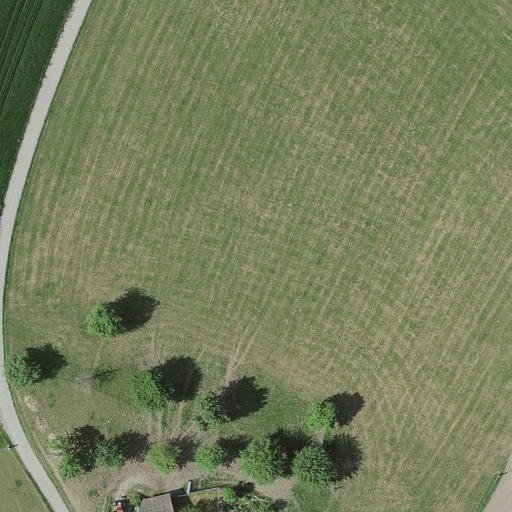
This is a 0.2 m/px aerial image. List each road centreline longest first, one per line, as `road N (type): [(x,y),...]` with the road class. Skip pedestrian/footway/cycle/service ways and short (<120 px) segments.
road 1 (unclassified): [(83,0),(23,159),(0,262)]
road 2 (unclassified): [(0,365),(4,417),(59,511)]
